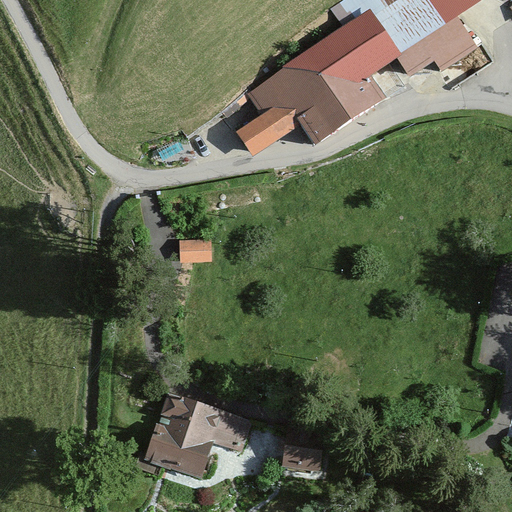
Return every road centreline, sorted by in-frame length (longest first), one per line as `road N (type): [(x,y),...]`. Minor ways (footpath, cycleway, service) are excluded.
road 1 (unclassified): [(8,0),(73,123),(108,164),(148,182),(302,158),(395,112),(473,95),(511,104)]
road 2 (track): [(122,174),(109,205),(87,511)]
